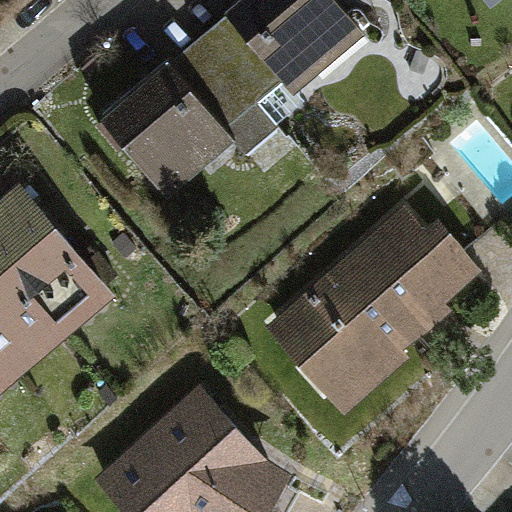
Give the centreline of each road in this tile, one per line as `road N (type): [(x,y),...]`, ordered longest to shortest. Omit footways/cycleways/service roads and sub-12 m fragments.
road 1 (residential): [(511,393),(417,511)]
road 2 (residential): [(96,0),(0,84)]
